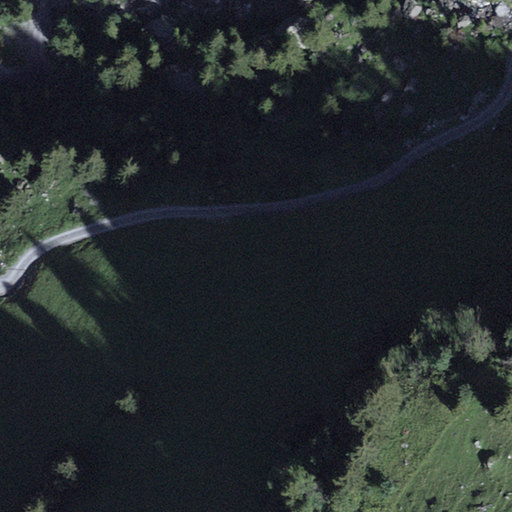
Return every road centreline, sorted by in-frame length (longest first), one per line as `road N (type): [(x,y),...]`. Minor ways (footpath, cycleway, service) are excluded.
road 1 (track): [(511,91),(495,112),(374,186),(270,210),(132,218),(50,243),(0,285)]
road 2 (track): [(0,72),(47,71),(44,56),(19,42),(54,0)]
